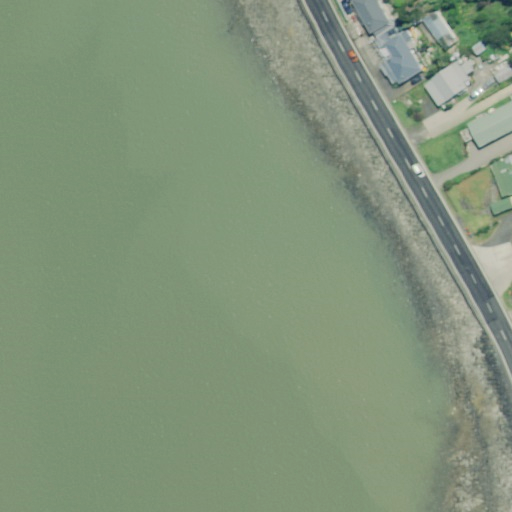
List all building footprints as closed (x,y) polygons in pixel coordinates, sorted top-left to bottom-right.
[(381,0),(355,0),(373,34),(394,23),(381,0)] [(459,41),(441,14),(428,22),(447,50),(459,41)] [(415,43),(408,31),(382,47),(405,83),(427,70),(412,45),(415,43)] [(489,50),(483,40),(474,46),(479,55),(489,50)] [(480,71),(469,55),(427,84),(443,106),(475,83),(471,77),(480,71)] [(511,77),(511,64),(497,71),(502,82),(511,77)] [(485,146),(511,132),(511,131),(511,102),(473,123),(485,146)] [(511,210),(511,156),(493,163),(505,198),(492,203),(497,216),(511,210)]
